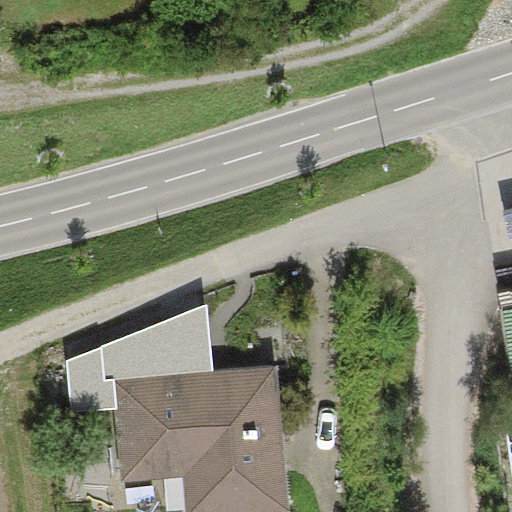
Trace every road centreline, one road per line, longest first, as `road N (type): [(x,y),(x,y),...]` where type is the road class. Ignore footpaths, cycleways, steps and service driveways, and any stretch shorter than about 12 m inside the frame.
road 1 (tertiary): [(0,236),(511,74)]
road 2 (track): [(0,103),(306,64),(483,20),(511,32)]
